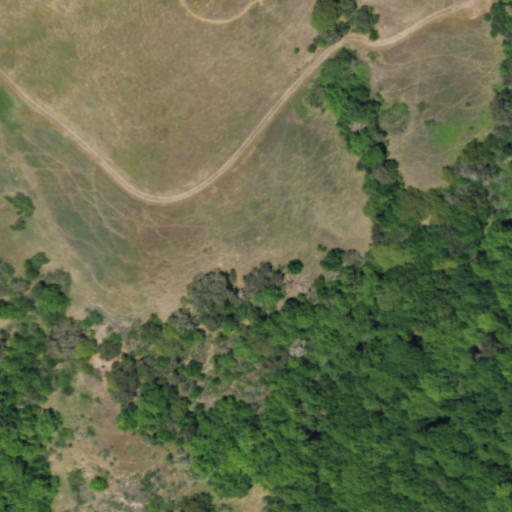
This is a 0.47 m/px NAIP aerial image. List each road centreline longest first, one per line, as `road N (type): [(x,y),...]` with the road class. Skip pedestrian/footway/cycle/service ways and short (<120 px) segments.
road 1 (track): [(133,196),(170,200),(215,176),(330,42),(386,43),(428,15),(472,0)]
road 2 (track): [(0,80),(133,196)]
